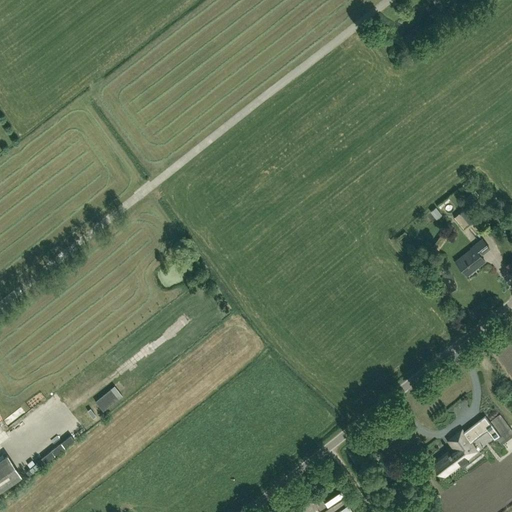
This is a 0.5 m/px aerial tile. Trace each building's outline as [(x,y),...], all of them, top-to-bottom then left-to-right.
[(468,225),(476,219),(467,207),(454,216),(463,228),(468,224),(468,225)] [(466,276),(484,261),(480,256),(489,249),(480,239),(471,246),(472,248),(455,262),(466,276)] [(130,360),(134,358),(127,344),(123,346),(130,360)] [(153,355),(156,359),(163,353),(159,349),(153,355)] [(93,387),(97,384),(91,373),(86,376),(93,387)] [(87,393),(92,389),(84,378),(79,381),(87,393)] [(95,412),(91,417),(97,423),(108,413),(102,408),(100,410),(93,404),(90,407),(95,412)] [(46,408),(30,420),(34,425),(50,413),(46,408)] [(84,430),(91,422),(83,414),(76,421),(84,430)] [(493,425),(500,434),(510,427),(500,414),(490,421),(493,425)] [(17,428),(22,435),(32,427),(27,420),(17,428)] [(444,470),(457,460),(461,464),(468,459),(464,454),(473,447),(470,443),(473,440),(471,438),(478,433),(471,425),(462,432),(461,430),(453,436),(456,439),(451,443),(456,450),(451,453),(449,450),(436,460),(444,470)] [(493,425),(486,429),(494,439),(500,434),(493,425)] [(0,491),(22,476),(7,455),(0,460),(0,491)] [(35,468),(29,459),(22,463),(28,473),(35,468)] [(33,477),(45,467),(41,463),(30,473),(33,477)]
